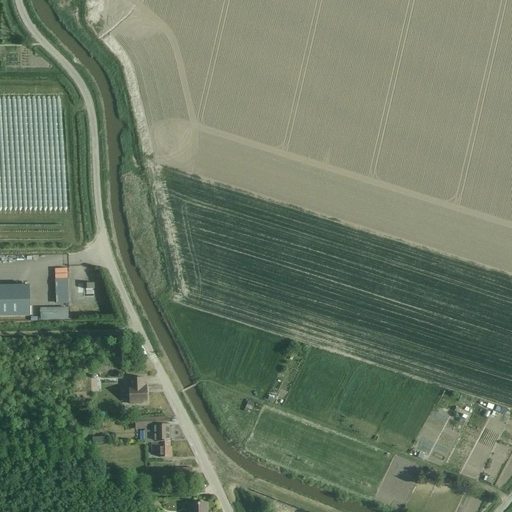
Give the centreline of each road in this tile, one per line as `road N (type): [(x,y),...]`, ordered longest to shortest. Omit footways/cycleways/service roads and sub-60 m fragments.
road 1 (unclassified): [(152,357),(105,255),(89,107),(77,82),(29,31),(17,0)]
road 2 (residential): [(227,511),(152,357)]
